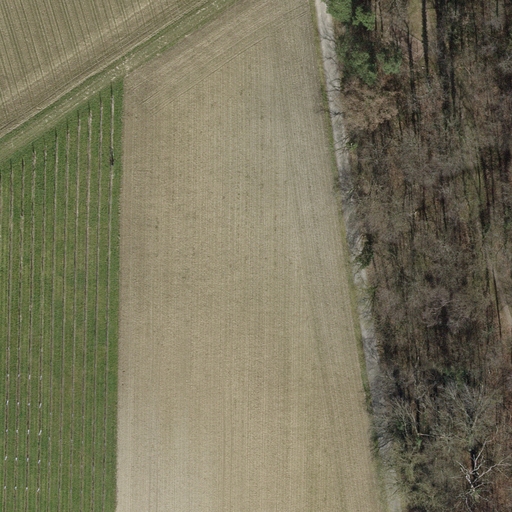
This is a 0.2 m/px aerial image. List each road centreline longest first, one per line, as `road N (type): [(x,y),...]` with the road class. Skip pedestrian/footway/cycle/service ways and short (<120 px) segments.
road 1 (track): [(322,0),(394,511)]
road 2 (track): [(0,147),(225,0)]
